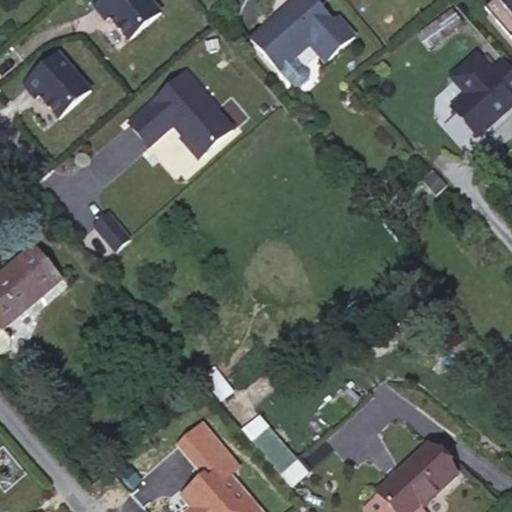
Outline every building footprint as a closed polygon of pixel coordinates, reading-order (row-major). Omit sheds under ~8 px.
[(149,0),(105,0),(95,9),(106,22),(110,19),(130,42),(162,14),(149,0)] [(313,0),(296,0),(251,41),(280,73),(281,72),(295,88),(300,88),(310,79),(310,75),(296,59),(311,45),(326,63),(355,37),(338,18),(334,22),(321,7),(313,0)] [(462,25),(453,11),(436,24),(418,37),(427,50),(462,25)] [(477,55),(451,79),(467,96),(452,109),(478,138),(508,111),(504,107),(511,99),(511,70),(505,62),(492,73),(477,55)] [(60,56),(25,87),(36,100),(39,97),(60,120),(92,92),(60,56)] [(187,76),(130,125),(149,148),(170,130),(169,128),(172,124),(189,144),(189,149),(198,158),(202,158),(234,131),(187,76)] [(107,218),(93,229),(114,254),(128,242),(107,218)] [(61,282),(34,250),(0,278),(0,358),(11,350),(11,341),(3,331),(61,282)] [(239,429),(288,486),(305,471),(256,415),(239,429)] [(202,428),(178,448),(208,483),(202,488),(199,484),(181,499),(192,511),(191,511),(257,511),(224,471),(233,464),(202,428)] [(458,478),(428,446),(377,494),(379,497),(364,510),(365,511),(421,511),(458,478)]
